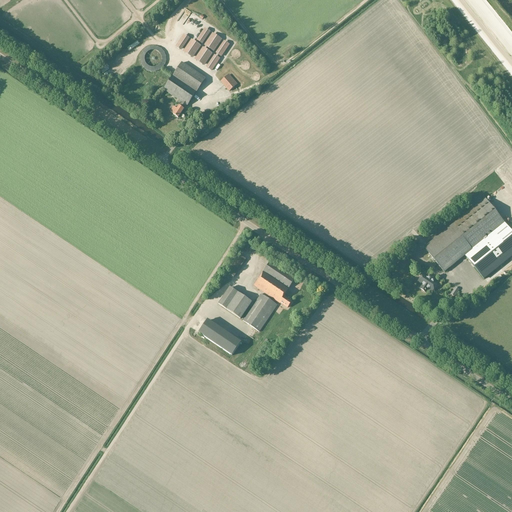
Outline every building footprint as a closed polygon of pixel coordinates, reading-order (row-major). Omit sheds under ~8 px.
[(197,41),(200,43),(208,31),(205,29),(197,41)] [(176,47),(179,49),(187,38),(184,35),(176,47)] [(206,47),(212,51),(220,39),(214,35),(206,47)] [(185,53),(191,57),(199,45),(193,41),(185,53)] [(217,55),(220,57),(229,45),(225,43),(217,55)] [(511,48),(496,49),(511,70),(511,48)] [(196,61),(202,65),(210,53),(204,49),(196,61)] [(182,54),(182,51),(169,51),(169,57),(173,57),(173,60),(171,60),(171,66),(176,66),(176,54),(182,54)] [(208,69),(211,71),(219,59),(216,57),(208,69)] [(102,71),(104,73),(114,63),(111,60),(102,71)] [(120,60),(105,73),(107,75),(123,63),(120,60)] [(114,76),(118,79),(132,64),(128,60),(114,76)] [(181,102),(179,106),(184,110),(186,105),(187,106),(205,79),(182,63),(164,90),(181,102)] [(228,75),(221,82),(229,92),(237,85),(228,75)] [(178,118),(184,110),(179,106),(177,109),(174,107),(170,112),(173,114),(173,115),(178,118)] [(494,194),(505,211),(511,217),(511,181),(510,180),(506,183),(496,189),(498,191),(494,194)] [(424,248),(444,273),(465,255),(484,279),(511,257),(511,256),(511,234),(485,200),(425,248),(424,248)] [(239,255),(227,273),(234,277),(246,260),(239,255)] [(295,280),(291,277),(288,275),(270,263),(254,286),(279,303),(287,308),(292,302),(284,296),(295,280)] [(420,288),(426,292),(429,288),(433,291),(437,284),(433,282),(435,279),(429,275),(427,277),(423,274),(418,281),(423,284),(420,288)] [(259,332),(277,306),(261,295),(254,305),(230,288),(218,305),(240,319),(250,306),(252,307),(243,321),(259,332)] [(207,321),(199,334),(232,356),(240,344),(207,321)] [(203,346),(190,361),(195,364),(200,359),(199,358),(207,349),(203,346)]
